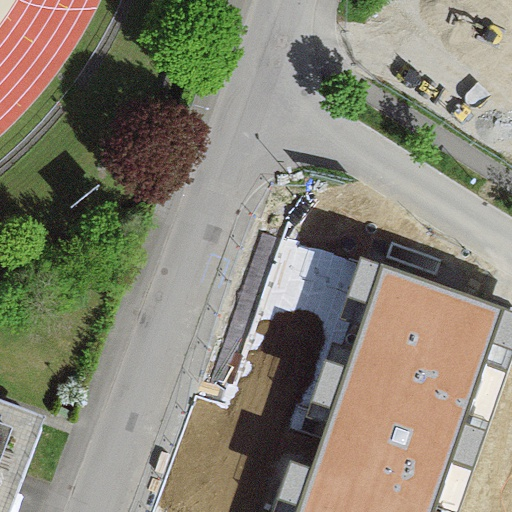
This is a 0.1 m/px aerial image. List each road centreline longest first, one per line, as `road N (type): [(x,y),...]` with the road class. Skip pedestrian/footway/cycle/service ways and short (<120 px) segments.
road 1 (residential): [(248,89),(90,511)]
road 2 (residential): [(248,89),(511,254)]
